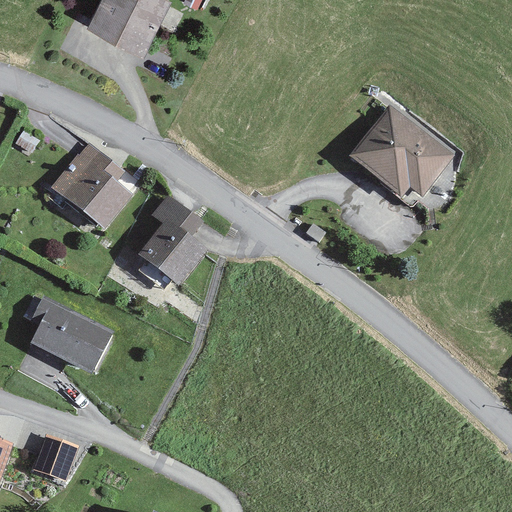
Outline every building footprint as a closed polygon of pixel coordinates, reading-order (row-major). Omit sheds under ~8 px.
[(172,2),(167,0),(101,0),(86,31),(144,60),(172,2)] [(457,152),(390,104),(349,154),(402,198),(410,188),(423,198),(457,152)] [(41,140),(24,130),(15,145),(32,155),(41,140)] [(126,171),(89,143),(52,187),(108,229),(134,195),(119,182),(126,171)] [(166,217),(192,237),(205,222),(169,195),(151,215),(162,223),(166,217)] [(208,251),(209,250),(192,237),(166,217),(162,223),(137,255),(180,287),(208,251)] [(327,233),(313,223),(306,233),(319,243),(327,233)] [(115,331),(44,296),(33,317),(42,321),(31,343),(93,374),(115,331)] [(80,446),(47,434),(33,470),(66,482),(80,446)] [(0,485),(14,444),(0,438),(0,485)]
